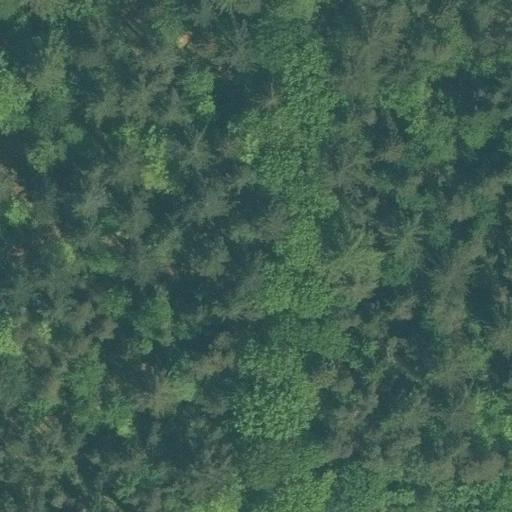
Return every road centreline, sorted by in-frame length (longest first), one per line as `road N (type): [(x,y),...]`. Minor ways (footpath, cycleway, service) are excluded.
road 1 (track): [(280,511),(289,133)]
road 2 (track): [(283,405),(511,412)]
road 3 (track): [(289,133),(293,0)]
